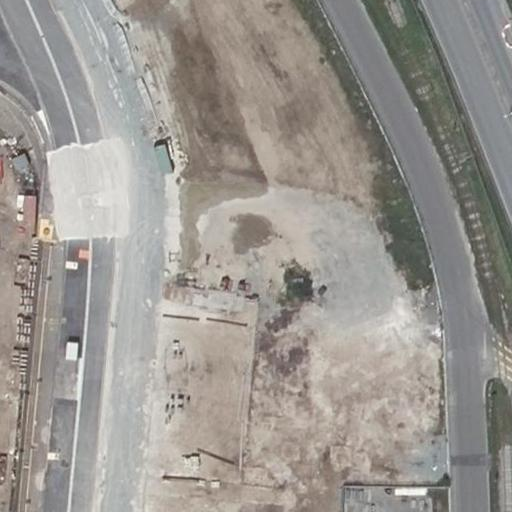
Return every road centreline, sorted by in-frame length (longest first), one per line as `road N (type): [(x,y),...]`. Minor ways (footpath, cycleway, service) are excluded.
road 1 (secondary): [(439,0),(511,176)]
road 2 (unclassified): [(467,348),(472,511)]
